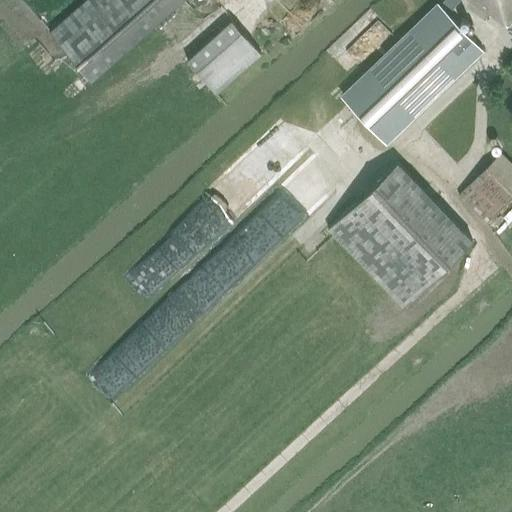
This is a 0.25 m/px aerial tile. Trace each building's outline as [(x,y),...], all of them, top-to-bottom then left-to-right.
[(180,0),(85,0),(50,32),(92,79),(180,0)] [(511,0),(443,0),(443,2),(452,8),(458,0),(471,0),(505,25),(511,15),(511,0)] [(385,141),(415,112),(482,48),(439,4),(343,97),(385,141)] [(216,93),(261,53),(232,20),(187,60),(216,93)] [(262,194),(165,286),(195,317),(331,188),(275,129),(228,172),(248,193),(255,186),(262,194)] [(487,222),(511,195),(511,162),(501,152),(459,195),(487,222)] [(327,227),(403,305),(472,239),(397,160),(327,227)]
